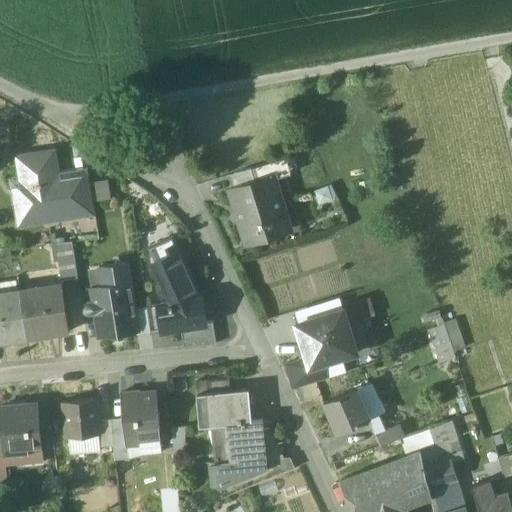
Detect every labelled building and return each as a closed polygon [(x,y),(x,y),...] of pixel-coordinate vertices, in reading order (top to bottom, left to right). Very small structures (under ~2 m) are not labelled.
[(55,151),(17,157),(22,188),(21,188),(25,215),(47,211),(48,217),(82,211),(77,179),(90,177),(88,168),(58,173),(55,151)] [(286,159),(251,169),(255,183),(273,177),(274,180),(291,174),(286,159)] [(90,177),(77,179),(82,211),(95,209),(90,177)] [(255,183),(231,191),(237,210),(233,218),(241,222),(247,242),(283,231),(280,219),(285,218),(274,180),(273,177),(255,183)] [(198,292),(173,238),(150,248),(168,288),(171,303),(159,305),(163,331),(181,328),(206,324),(206,323),(203,304),(200,305),(195,294),(198,292)] [(73,242),(56,244),(62,281),(78,278),(73,242)] [(104,286),(91,288),(93,302),(95,314),(99,338),(137,332),(139,332),(135,309),(128,263),(100,267),(104,286)] [(62,285),(20,291),(20,297),(27,338),(69,332),(62,285)] [(0,299),(0,339),(5,338),(6,342),(27,338),(20,297),(0,299)] [(359,319),(376,315),(372,297),(355,301),(359,319)] [(93,302),(88,303),(86,304),(84,305),(83,308),(83,310),(84,311),(85,313),(86,314),(88,314),(89,315),(95,314),(93,302)] [(159,305),(147,307),(151,333),(163,331),(159,305)] [(147,307),(135,309),(139,332),(137,332),(137,335),(151,333),(147,307)] [(342,310),(305,322),(296,325),(297,326),(307,358),(309,367),(310,368),(312,368),(321,365),(358,353),(344,311),(344,310),(342,310)] [(464,349),(454,321),(445,324),(445,326),(454,353),(464,349)] [(206,324),(181,328),(184,348),(217,345),(213,322),(206,323),(206,324)] [(445,326),(428,332),(439,365),(456,358),(454,353),(445,326)] [(307,358),(286,365),(286,366),(293,389),(326,379),(321,365),(312,368),(310,368),(309,367),(307,358)] [(231,378),(206,381),(207,396),(213,396),(213,393),(231,391),(231,378)] [(231,391),(213,393),(213,396),(216,425),(227,424),(252,422),(249,389),(231,391)] [(358,390),(324,404),(337,435),(360,426),(359,425),(370,420),(358,390)] [(157,394),(122,397),(124,419),(126,445),(127,445),(162,441),(157,394)] [(207,396),(197,397),(200,427),(213,426),(216,425),(213,396),(207,396)] [(97,399),(64,402),(67,438),(98,435),(100,435),(99,421),(97,399)] [(39,405),(0,408),(0,433),(0,434),(2,434),(3,455),(5,455),(28,453),(28,446),(42,444),(39,405)] [(124,419),(112,420),(114,446),(116,460),(128,459),(127,445),(126,445),(124,419)] [(112,420),(99,421),(100,435),(98,435),(100,447),(114,446),(112,420)] [(252,422),(227,424),(230,464),(255,462),(280,459),(285,459),(271,430),(264,431),(263,421),(252,422)] [(452,421),(430,430),(435,447),(421,452),(425,469),(452,461),(452,462),(463,459),(452,421)] [(216,425),(213,426),(219,446),(214,447),(215,461),(215,465),(222,465),(230,464),(227,424),(216,425)] [(400,425),(376,434),(381,447),(405,438),(400,425)] [(421,452),(387,465),(399,499),(430,487),(425,469),(421,452)] [(285,459),(280,459),(282,474),(296,468),(291,458),(285,459)] [(280,459),(255,462),(256,471),(257,484),(268,480),(282,474),(280,459)] [(222,465),(215,465),(215,461),(211,462),(212,486),(218,487),(217,479),(223,479),(222,465)] [(452,461),(425,469),(430,487),(457,478),(452,462),(452,461)] [(230,464),(222,465),(223,479),(232,478),(232,475),(256,471),(255,462),(230,464)] [(387,465),(341,482),(353,511),(395,511),(401,510),(403,509),(399,499),(387,465)] [(256,471),(232,475),(232,478),(233,494),(250,487),(257,484),(256,471)] [(223,479),(217,479),(218,487),(219,500),(233,494),(232,478),(223,479)] [(257,484),(250,487),(255,499),(273,492),(268,480),(257,484)] [(459,484),(435,492),(441,511),(455,511),(466,509),(459,484)] [(511,511),(511,506),(508,494),(478,504),(480,511),(511,511)]
